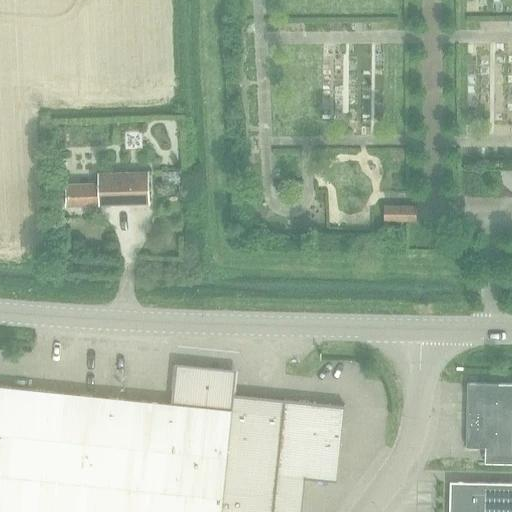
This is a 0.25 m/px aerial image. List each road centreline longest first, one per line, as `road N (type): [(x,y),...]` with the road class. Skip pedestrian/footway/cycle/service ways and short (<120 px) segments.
road 1 (unclassified): [(424,330),(0,312)]
road 2 (unclassified): [(424,330),(416,425),(368,511)]
